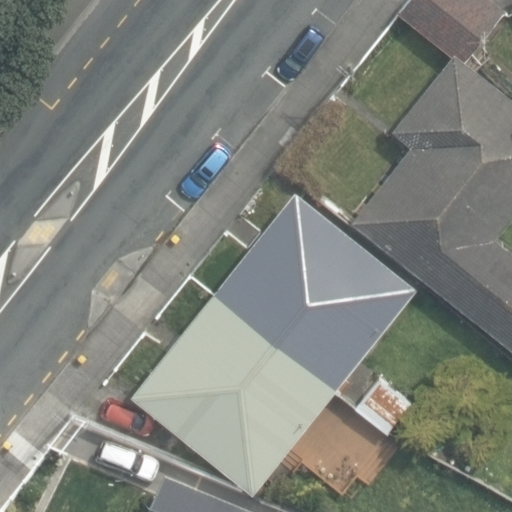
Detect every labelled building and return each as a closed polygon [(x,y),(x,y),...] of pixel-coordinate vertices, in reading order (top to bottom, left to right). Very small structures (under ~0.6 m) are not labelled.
[(354,219),(511,345),(511,246),(497,234),(511,215),(511,96),(465,60),(507,8),(496,0),(407,0),(399,11),(453,54),(394,128),(414,144),(354,219)] [(133,394),(254,491),(326,401),(331,404),(352,378),(346,373),(416,285),(296,189),(133,394)] [(387,430),(410,403),(380,378),(357,405),(387,430)] [(382,474),(406,446),(355,404),(332,433),(382,474)] [(239,511),(166,482),(153,511),(239,511)]
